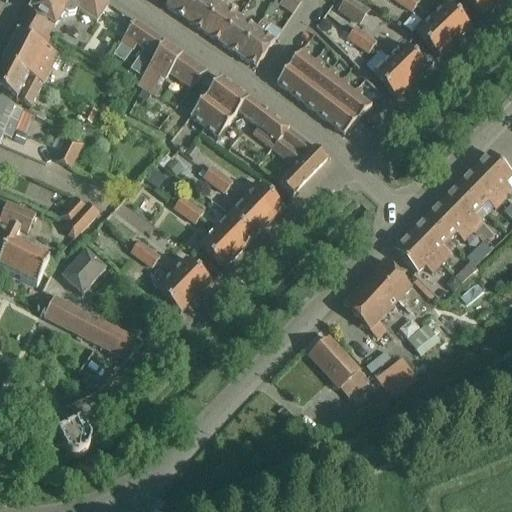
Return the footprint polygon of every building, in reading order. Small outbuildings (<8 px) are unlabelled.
[(31,12),(24,25),(44,36),(50,25),(55,28),(63,13),(68,16),(75,15),(77,12),(97,22),(109,6),(99,0),(36,0),(29,11),(31,12)] [(156,0),(155,2),(166,9),(184,21),(198,0),(156,0)] [(202,34),(220,7),(209,0),(198,0),(184,21),(202,34)] [(295,0),(275,0),(265,16),(270,17),(275,10),(277,11),(279,8),(292,16),(301,3),(295,0)] [(352,21),(360,8),(348,0),(341,0),(335,10),(352,21)] [(419,3),(414,0),(405,0),(401,7),(412,14),(419,3)] [(464,0),(482,18),(498,2),(496,0),(464,0)] [(431,20),(454,44),(470,29),(447,5),(431,20)] [(220,46),(238,19),(220,7),(202,34),(220,46)] [(414,34),(424,22),(414,14),(404,27),(414,34)] [(255,31),(238,19),(220,46),(238,58),(255,31)] [(263,20),(255,31),(238,58),(256,70),(274,43),(263,36),(271,25),(263,20)] [(439,59),(454,44),(431,20),(416,35),(439,59)] [(137,47),(154,59),(165,44),(134,24),(120,44),(133,53),(137,47)] [(44,36),(24,25),(18,37),(2,66),(42,87),(58,57),(46,51),(52,40),(44,36)] [(357,48),(365,37),(354,29),(346,40),(357,48)] [(376,44),(365,37),(357,48),(368,55),(376,44)] [(206,72),(165,44),(154,59),(138,87),(143,90),(138,99),(146,103),(151,94),(156,98),(160,92),(154,88),(160,79),(165,83),(169,76),(191,91),(194,88),(206,72)] [(388,61),(411,86),(427,70),(404,46),(388,61)] [(276,86),(290,96),(313,65),(306,60),(309,55),(303,51),(276,86)] [(316,61),(313,65),(290,96),(302,106),(326,75),(318,69),(322,65),(316,61)] [(396,101),(411,86),(388,61),(372,77),(396,101)] [(42,87),(2,66),(0,70),(0,94),(16,103),(17,101),(31,108),(42,87)] [(326,75),(302,106),(316,116),(339,85),(332,80),(335,75),(329,71),(326,75)] [(238,114),(249,100),(221,79),(189,119),(218,141),(238,114)] [(339,85),(316,116),(329,126),(353,96),(345,90),(348,85),(343,81),(339,85)] [(353,96),(329,126),(343,137),(371,109),(359,99),(362,95),(356,91),(353,96)] [(238,114),(278,145),(289,131),(249,100),(238,114)] [(0,124),(15,131),(18,124),(10,119),(14,108),(0,101),(0,124)] [(85,117),(83,121),(91,126),(97,114),(85,107),(81,115),(85,117)] [(15,131),(0,124),(0,142),(2,137),(11,141),(15,131)] [(285,159),(301,140),(289,131),(278,145),(274,150),(285,159)] [(17,134),(14,142),(23,146),(27,138),(17,134)] [(49,148),(59,153),(65,140),(61,137),(58,142),(53,140),(49,148)] [(66,138),(65,140),(59,153),(54,162),(71,171),(83,147),(66,138)] [(285,159),(295,168),(314,150),(301,140),(285,159)] [(199,153),(191,146),(184,156),(193,162),(199,153)] [(314,150),(295,168),(278,186),(292,197),(328,161),(314,150)] [(473,172),(504,202),(511,193),(511,191),(505,185),(511,178),(511,177),(489,155),(473,172)] [(174,161),(166,168),(175,178),(183,170),(174,161)] [(202,181),(201,182),(212,190),(220,178),(210,170),(205,177),(202,181)] [(473,172),(458,188),(481,211),(487,204),(494,212),(504,202),(473,172)] [(233,184),(222,176),(213,188),(224,196),(233,184)] [(260,186),(245,202),(268,225),(283,209),(260,186)] [(473,218),(481,211),(458,188),(442,204),(473,234),(481,226),(473,218)] [(173,211),(183,219),(192,207),(182,199),(173,211)] [(70,226),(86,209),(78,201),(59,221),(70,226)] [(268,225),(245,202),(230,217),(253,240),(268,225)] [(0,224),(29,236),(37,216),(6,203),(0,217),(0,224)] [(463,244),(473,234),(442,204),(426,220),(449,243),(456,237),(463,244)] [(89,206),(86,209),(70,226),(71,227),(83,232),(99,215),(89,206)] [(203,215),(192,207),(183,219),(193,227),(203,215)] [(238,256),(253,240),(230,217),(215,233),(238,256)] [(442,250),(449,243),(426,220),(410,236),(441,267),(450,258),(442,250)] [(493,236),(484,244),(492,253),(507,239),(495,226),(489,232),(493,236)] [(83,232),(71,227),(66,233),(69,239),(75,242),(83,232)] [(0,238),(0,270),(3,272),(16,248),(21,238),(10,233),(5,242),(0,238)] [(238,256),(215,233),(200,248),(223,271),(238,256)] [(441,267),(410,236),(394,253),(417,276),(424,269),(432,276),(441,267)] [(130,255),(140,263),(149,251),(139,243),(130,255)] [(49,264),(16,248),(3,272),(36,289),(49,264)] [(160,259),(149,251),(140,263),(151,271),(160,259)] [(85,253),(62,278),(81,296),(105,271),(85,253)] [(472,253),(466,259),(472,266),(479,260),(472,253)] [(172,277),(195,300),(211,284),(187,261),(172,277)] [(416,308),(405,297),(412,290),(384,263),(343,306),(371,333),(398,305),(409,316),(416,308)] [(458,271),(452,278),(461,286),(467,280),(458,271)] [(195,300),(172,277),(156,292),(180,315),(195,300)] [(54,300),(43,320),(101,350),(109,353),(126,363),(143,345),(125,336),(54,300)] [(406,342),(419,358),(439,343),(425,326),(406,342)] [(369,384),(366,382),(328,340),(308,358),(349,402),(369,384)] [(416,381),(405,365),(403,362),(376,381),(390,400),(416,381)] [(382,416),(394,407),(382,392),(371,401),(382,416)] [(88,438),(84,431),(81,425),(58,437),(63,447),(65,450),(66,452),(67,453),(69,455),(70,456),(72,456),(74,457),(76,457),(78,457),(80,457),(82,456),(84,455),(85,454),(87,452),(88,450),(89,448),(89,445),(90,443),(89,440),(88,438)]
